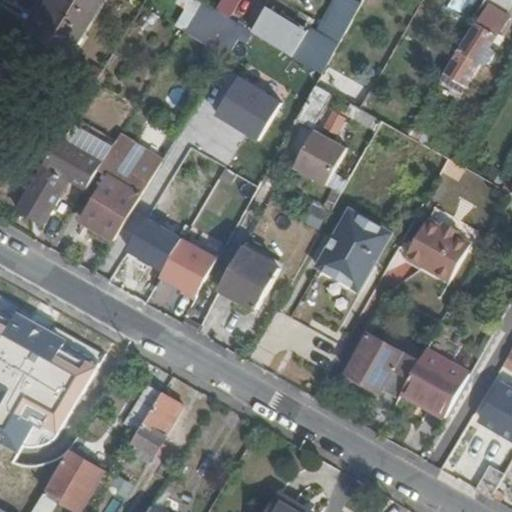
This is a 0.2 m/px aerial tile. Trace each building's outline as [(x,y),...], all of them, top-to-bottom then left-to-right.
[(44,0),(42,4),(45,6),(31,29),(67,50),(80,27),(83,29),(99,2),(96,0),(44,0)] [(203,2),(199,0),(193,0),(185,14),(192,18),(203,2)] [(237,0),(223,0),(216,11),(227,18),(237,0)] [(203,2),(192,18),(235,44),(245,28),(227,18),(216,11),(203,2)] [(473,32),(453,67),(476,81),(484,68),(480,66),(508,19),(488,6),(473,32)] [(268,22),(259,37),(323,76),(328,67),(350,27),(341,22),(324,51),(316,46),(314,51),(268,22)] [(323,76),(317,85),(331,93),(350,104),(360,110),(371,91),(328,67),(323,76)] [(218,113),(264,142),(289,102),(243,74),(218,113)] [(331,93),(317,85),(297,122),(311,130),(331,93)] [(350,104),(345,114),(376,133),(382,123),(360,110),(350,104)] [(314,132),(292,170),(324,188),(346,150),(314,132)] [(104,160),(62,135),(17,208),(43,223),(69,181),(85,190),(104,160)] [(118,160),(81,219),(114,240),(150,181),(118,160)] [(341,228),(375,248),(386,230),(352,210),(341,228)] [(150,217),(129,257),(202,295),(224,256),(150,217)] [(470,244),(427,220),(405,260),(447,285),(470,244)] [(357,293),(392,234),(386,230),(375,248),(341,228),(316,270),(357,293)] [(280,269),(244,248),(220,290),(257,310),(280,269)] [(10,310),(0,327),(0,453),(3,456),(70,344),(41,327),(10,310)] [(378,391),(380,388),(398,399),(402,392),(420,360),(405,351),(402,355),(368,336),(346,372),(378,391)] [(511,349),(503,365),(511,369),(511,349)] [(424,353),(420,360),(402,392),(422,404),(421,406),(443,419),(467,377),(424,353)] [(511,385),(509,390),(499,383),(478,419),(511,437),(511,385)] [(145,386),(122,426),(137,435),(161,395),(145,386)] [(162,395),(161,395),(137,435),(132,442),(153,455),(164,438),(159,435),(168,420),(173,423),(182,407),(162,395)] [(173,423),(168,420),(159,435),(164,438),(173,423)] [(79,511),(108,467),(71,445),(46,486),(30,511),(49,511),(57,500),(77,511),(79,511)] [(504,474),(489,466),(475,490),(490,498),(504,474)] [(17,499),(24,487),(0,472),(0,502),(15,511),(16,511),(23,502),(17,499)] [(295,504),(276,492),(264,511),(295,511),(292,510),(295,504)] [(168,511),(153,502),(149,509),(154,511),(168,511)]
